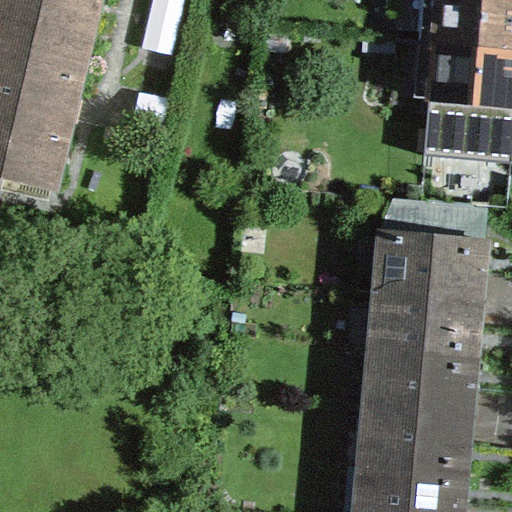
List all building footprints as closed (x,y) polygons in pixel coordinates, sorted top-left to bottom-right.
[(0,0),(0,11),(90,32),(97,0),(0,0)] [(511,0),(422,0),(419,41),(434,42),(511,49),(511,0)] [(64,144),(90,32),(0,11),(0,176),(53,189),(64,144)] [(511,49),(434,42),(429,97),(429,98),(511,105),(511,49)] [(394,232),(389,291),(480,300),(481,293),(485,241),(471,239),(474,204),(394,197),(387,214),(383,231),(394,232)] [(389,291),(383,349),(475,357),(475,351),(480,300),(389,291)] [(383,349),(378,407),(470,415),(470,409),(475,357),(383,349)] [(465,468),(470,415),(378,407),(373,464),(464,473),(465,468)] [(460,511),(464,473),(373,464),(368,511),(460,511)]
